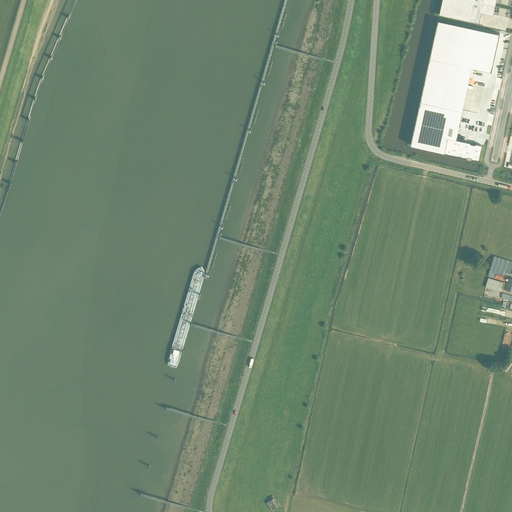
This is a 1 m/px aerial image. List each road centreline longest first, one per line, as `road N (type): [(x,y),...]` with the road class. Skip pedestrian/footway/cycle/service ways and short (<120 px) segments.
road 1 (tertiary): [(209,511),(350,0)]
road 2 (track): [(511,361),(493,371),(462,511)]
road 3 (unclassified): [(378,0),(368,130),(374,149)]
road 4 (unclassified): [(511,187),(374,149)]
